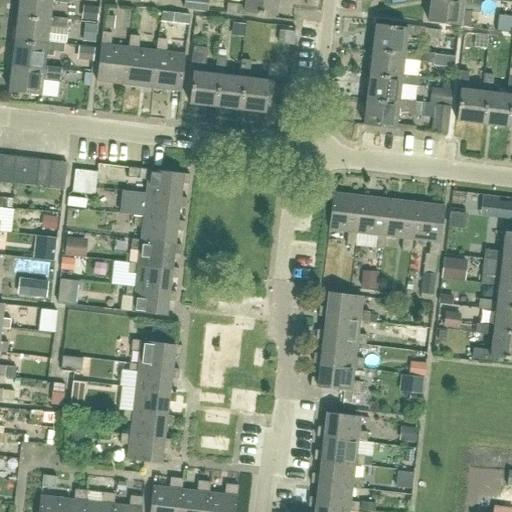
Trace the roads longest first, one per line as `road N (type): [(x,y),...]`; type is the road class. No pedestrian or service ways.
road 1 (residential): [(261,511),(286,353),(276,304),(311,151)]
road 2 (residential): [(0,113),(311,151)]
road 3 (residential): [(311,151),(511,178)]
road 4 (residential): [(311,151),(329,0)]
